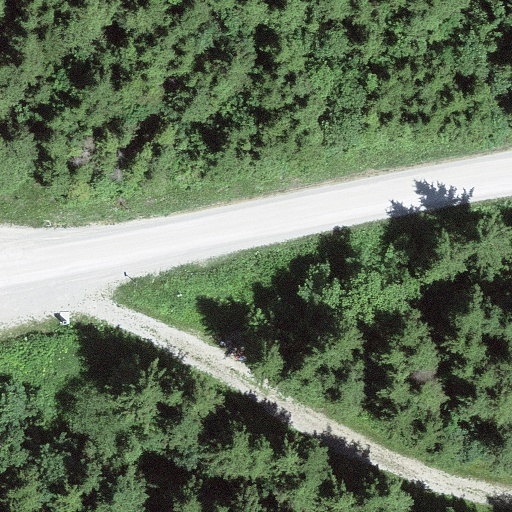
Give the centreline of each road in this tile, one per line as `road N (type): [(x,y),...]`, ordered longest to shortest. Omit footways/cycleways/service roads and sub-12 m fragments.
road 1 (track): [(6,275),(226,366),(337,438),(443,491),(511,500)]
road 2 (unclassified): [(0,276),(334,202),(511,172)]
